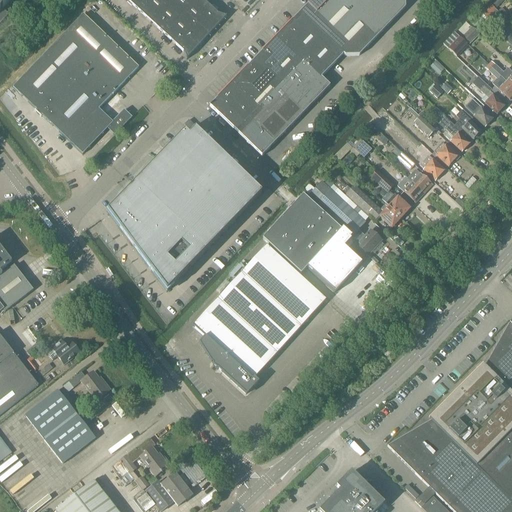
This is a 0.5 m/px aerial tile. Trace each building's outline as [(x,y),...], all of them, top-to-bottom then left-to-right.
[(10,2),(8,0),(0,0),(0,22),(8,15),(2,10),(10,2)] [(125,0),(183,53),(186,60),(185,60),(186,61),(226,18),(225,17),(225,18),(217,15),(200,0),(125,0)] [(348,0),(312,0),(300,13),(344,57),(359,57),(382,32),(348,0)] [(348,0),(382,32),(405,9),(404,0),(348,0)] [(493,0),(492,2),(492,3),(493,3),(491,4),(496,9),(505,0),(493,0)] [(480,14),(481,15),(486,20),(496,11),(489,4),(480,14)] [(300,13),(277,37),(304,63),(321,79),(343,56),(344,57),(300,13)] [(132,119),(124,111),(112,123),(98,110),(138,69),(83,15),(12,89),(36,111),(38,115),(41,117),(82,156),(107,130),(114,137),(132,119)] [(473,30),(477,34),(485,25),(481,21),(473,30)] [(462,38),(469,46),(479,37),(472,29),(462,38)] [(277,37),(254,60),(281,86),(304,63),(277,37)] [(448,49),(457,58),(468,47),(459,38),(448,49)] [(254,60),(232,83),(259,109),(281,86),(254,60)] [(304,63),(281,86),(259,109),(236,133),(261,158),(329,87),(321,79),(304,63)] [(491,63),(488,66),(511,88),(511,73),(507,69),(503,74),(491,63)] [(491,91),(501,101),(505,97),(509,101),(510,100),(511,99),(511,88),(488,66),(485,69),(490,74),(495,79),(503,86),(499,90),(495,86),(491,91)] [(501,101),(491,91),(477,78),(471,85),(485,97),(481,101),(496,115),(498,114),(499,114),(501,111),(501,110),(504,107),(499,103),(501,101)] [(209,107),(236,133),(259,109),(232,83),(217,99),(209,107)] [(447,95),(451,91),(445,85),(441,89),(447,95)] [(429,92),(437,99),(442,93),(435,86),(429,92)] [(493,116),(483,107),(477,113),(473,117),(485,128),(486,127),(487,127),(490,124),(490,123),(492,120),(491,118),(493,116)] [(445,118),(444,120),(470,143),(473,140),(473,141),(474,139),(476,139),(478,137),(478,135),(481,132),(460,113),(456,118),(459,121),(454,126),(445,118)] [(434,133),(420,119),(414,125),(415,127),(414,127),(417,130),(418,129),(424,135),(424,136),(427,139),(427,138),(429,139),(434,133)] [(470,143),(444,120),(439,125),(454,139),(450,143),(461,153),(463,152),(464,152),(466,149),(466,148),(469,145),(470,143)] [(183,126),(186,129),(189,132),(190,132),(191,130),(194,127),(188,121),(185,124),(184,126),(183,126)] [(184,134),(165,152),(158,160),(142,176),(134,185),(133,184),(125,192),(125,193),(105,213),(115,226),(137,255),(166,295),(173,287),(173,286),(260,196),(260,195),(241,176),(194,131),(188,138),(184,134)] [(353,149),(359,155),(364,159),(372,151),(360,140),(353,149)] [(434,154),(436,156),(435,157),(435,158),(434,159),(445,169),(447,167),(448,167),(449,166),(451,166),(453,163),(453,162),(457,158),(445,146),(444,147),(443,145),(434,154)] [(418,151),(423,156),(427,151),(422,147),(418,151)] [(356,158),(359,155),(353,149),(350,152),(356,158)] [(413,164),(401,154),(396,160),(408,170),(413,164)] [(423,170),(429,176),(435,182),(436,180),(437,180),(440,177),(440,176),(444,172),(429,158),(420,168),(423,170)] [(407,180),(411,183),(423,195),(427,191),(426,191),(431,186),(421,176),(415,171),(407,180)] [(376,172),(372,176),(371,178),(387,194),(393,187),(376,172)] [(401,220),(385,205),(381,210),(355,186),(351,191),(347,187),(345,189),(337,181),(333,186),(337,189),(375,224),(379,219),(383,223),(384,222),(391,229),(396,223),(397,223),(401,220)] [(469,191),(476,197),(484,188),(477,182),(469,191)] [(212,366),(217,371),(246,397),(258,384),(253,379),(325,301),(299,277),(301,275),(306,268),(315,277),(321,271),(312,262),(335,238),(344,246),(365,223),(321,183),(306,199),(303,196),(262,240),(270,247),(268,249),(265,247),(195,324),(192,327),(192,328),(193,328),(204,338),(198,345),(211,365),(212,364),(213,366),(212,366)] [(423,195),(411,183),(403,193),(414,204),(419,199),(420,199),(423,195)] [(394,195),(385,205),(401,220),(404,217),(403,216),(409,210),(402,203),(394,195)] [(356,247),(367,256),(380,242),(370,232),(356,247)] [(342,248),(321,271),(335,284),(336,282),(335,280),(342,273),(345,276),(351,269),(353,270),(359,264),(342,248)] [(0,313),(3,311),(4,313),(33,291),(14,267),(10,270),(7,267),(11,264),(0,249),(0,313)] [(462,404),(387,447),(428,488),(429,488),(435,494),(435,495),(452,511),(511,511),(511,326),(509,324),(486,364),(466,399),(467,400),(463,404),(462,404)] [(0,416),(38,387),(0,338),(0,416)] [(61,341),(47,353),(45,354),(52,362),(57,359),(63,367),(80,354),(77,351),(78,350),(75,345),(74,346),(71,343),(66,347),(61,341)] [(382,354),(387,358),(392,353),(387,349),(382,354)] [(68,383),(73,389),(81,383),(96,402),(110,392),(103,383),(101,384),(93,373),(85,379),(81,374),(68,383)] [(25,417),(62,465),(95,440),(57,392),(25,417)] [(0,437),(0,462),(12,453),(0,437)] [(132,465),(140,459),(155,478),(168,467),(162,459),(160,460),(152,449),(144,455),(140,449),(127,459),(132,465)] [(175,474),(178,478),(182,475),(193,489),(206,479),(191,459),(178,470),(178,471),(175,474)] [(119,463),(110,469),(125,488),(133,481),(119,463)] [(375,511),(381,507),(383,505),(351,473),(336,488),(340,491),(319,511),(375,511)] [(158,483),(145,493),(159,511),(162,511),(174,503),(177,508),(191,497),(174,475),(161,486),(158,483)] [(136,482),(143,491),(148,487),(141,478),(136,482)] [(116,511),(93,482),(54,511),(116,511)] [(218,496),(213,489),(201,499),(206,505),(218,496)] [(132,501),(140,511),(147,511),(155,507),(144,492),(132,501)] [(421,509),(422,510),(424,511),(447,511),(432,497),(425,504),(419,498),(414,503),(420,509),(421,509)]
